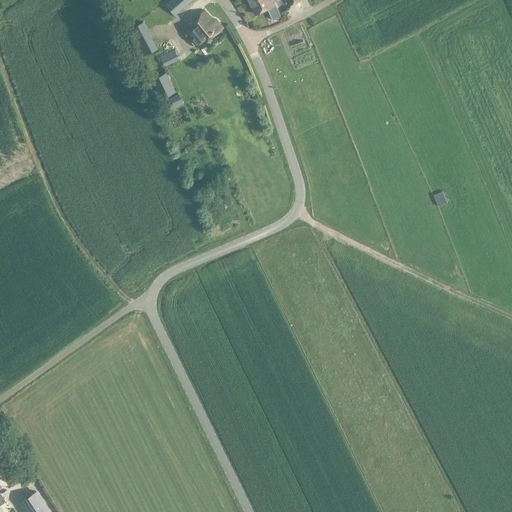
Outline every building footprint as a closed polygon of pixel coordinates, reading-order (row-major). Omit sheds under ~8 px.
[(175,15),(192,0),(169,0),(165,4),(175,15)] [(250,0),(248,1),(250,5),(252,5),(256,13),(274,4),(271,0),(250,0)] [(202,41),(204,44),(224,27),(217,19),(212,17),(205,10),(188,24),(191,27),(185,33),(196,46),(202,41)] [(158,48),(144,20),(128,29),(143,56),(158,48)] [(270,43),(270,49),(291,49),(291,40),(299,40),(299,37),(271,36),(271,43),(270,43)] [(165,66),(179,59),(174,50),(160,56),(165,66)] [(176,92),(166,72),(151,79),(161,99),(176,92)] [(168,110),(183,103),(179,93),(163,100),(168,110)] [(2,454),(0,454),(0,469),(9,464),(2,454)] [(50,511),(37,492),(22,502),(28,511),(50,511)]
